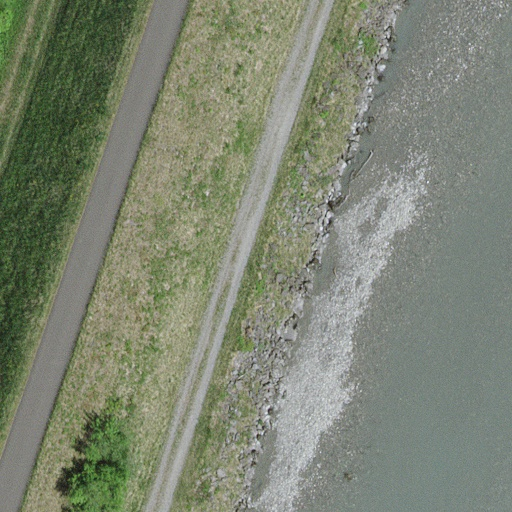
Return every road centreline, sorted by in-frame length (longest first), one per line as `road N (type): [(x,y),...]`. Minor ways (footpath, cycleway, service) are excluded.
road 1 (track): [(174,0),(4,511)]
road 2 (track): [(331,0),(161,511)]
